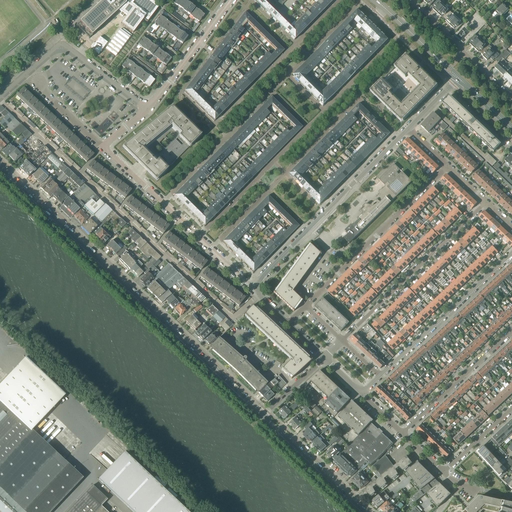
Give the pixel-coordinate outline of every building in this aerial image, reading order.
[(102,0),(76,25),(88,39),(118,11),(121,13),(120,15),(123,17),(124,15),(127,16),(121,24),(133,33),(143,20),(147,23),(159,7),(149,0),(102,0)] [(270,16),(271,16),(272,17),(273,18),(272,19),(276,22),(277,22),(279,24),(278,25),(282,28),(283,28),(284,29),(285,30),(284,31),(288,34),(289,33),(290,35),(291,36),(290,37),(294,40),(307,27),(307,28),(310,26),(309,25),(311,23),(311,24),(314,22),(313,21),(315,19),(315,20),(318,18),(317,17),(319,15),(319,16),(322,14),(321,13),(323,11),(323,12),(326,9),(325,9),(327,7),(327,8),(335,0),(254,0),(254,1),(264,11),(265,10),(267,12),(266,13),(270,16)] [(433,10),(437,14),(444,6),(437,0),(431,7),(433,9),(433,10)] [(183,11),(185,12),(191,4),(189,3),(186,1),(180,8),(181,8),(183,10),(183,11)] [(190,15),(195,8),(192,6),(191,4),(185,12),(183,14),(188,18),(190,15)] [(493,18),(495,21),(499,18),(499,19),(509,10),(505,7),(506,6),(504,4),(503,5),(503,4),(496,11),(495,12),(497,14),(493,18)] [(442,17),(444,19),(450,12),(444,6),(437,14),(441,18),(442,17)] [(192,18),(194,19),(200,11),(198,10),(195,8),(190,15),(193,17),(192,18)] [(357,9),(344,22),(349,26),(354,21),(354,20),(361,13),(357,9)] [(200,11),(194,19),(196,20),(199,22),(204,15),(201,13),(202,13),(200,11)] [(243,27),(245,25),(247,23),(252,17),(246,11),(237,22),(243,27)] [(445,21),(449,25),(457,18),(450,12),(444,19),(446,21),(445,21)] [(361,14),(361,13),(354,20),(354,21),(357,24),(364,17),(364,16),(362,13),(361,14)] [(157,25),(159,27),(165,19),(163,18),(160,16),(155,23),(158,25),(157,25)] [(247,23),(253,29),(257,24),(258,23),(255,20),(254,21),(251,18),(252,17),(247,23)] [(365,18),(364,17),(357,24),(361,27),(368,20),(366,17),(365,18)] [(457,18),(449,25),(454,30),(454,29),(457,31),(463,24),(457,18)] [(164,30),(169,23),(166,21),(167,20),(165,19),(159,27),(161,28),(164,30)] [(361,27),(366,32),(373,25),(372,24),(373,24),(370,21),(369,22),(368,20),(361,27)] [(343,23),(340,26),(348,34),(353,29),(349,26),(344,22),(345,23),(343,24),(343,23)] [(167,32),(168,34),(174,26),(172,25),(169,23),(164,30),(167,32)] [(244,29),(242,28),(237,23),(235,26),(234,25),(233,27),(232,28),(233,28),(241,34),(244,29)] [(258,34),(263,30),(264,29),(260,26),(257,24),(253,29),(258,34)] [(366,32),(371,37),(378,30),(378,29),(378,30),(376,28),(377,28),(374,25),(373,26),(373,25),(366,32)] [(173,37),(179,30),(176,28),(176,27),(174,26),(168,34),(170,35),(173,37)] [(339,27),(336,30),(344,38),(348,34),(340,26),(341,27),(339,28),(339,27)] [(229,33),(239,40),(242,36),(241,34),(233,28),(231,30),(230,29),(228,32),(229,33)] [(120,30),(106,49),(115,56),(130,37),(120,30)] [(176,39),(178,41),(183,33),(182,32),(181,32),(179,30),(173,37),(176,39)] [(264,40),(269,36),(270,35),(266,31),(265,32),(263,30),(258,34),(264,40)] [(335,32),(332,34),(340,42),(344,38),(336,30),(337,31),(335,32)] [(371,37),(374,41),(380,35),(381,34),(380,32),(381,32),(378,30),(371,37)] [(183,33),(178,41),(179,42),(180,42),(182,44),(188,37),(185,35),(185,34),(183,33)] [(226,37),(235,45),(239,40),(229,33),(228,35),(227,34),(225,37),(226,37)] [(374,41),(377,44),(378,44),(385,37),(384,36),(385,36),(382,33),(382,34),(381,34),(380,35),(374,41)] [(331,36),(328,38),(336,46),(340,42),(332,34),(333,35),(331,36)] [(470,45),(474,49),(481,41),(475,35),(468,42),(471,44),(470,45)] [(270,46),(275,41),(276,40),(272,37),(271,38),(269,36),(264,40),(270,46)] [(90,49),(98,55),(107,43),(99,37),(94,44),(93,43),(90,47),(91,48),(90,49)] [(222,42),(230,48),(232,49),(235,45),(226,37),(224,39),(223,38),(221,41),(222,42)] [(377,44),(372,49),(377,54),(389,41),(385,37),(378,44),(377,44)] [(141,47),(143,49),(149,41),(147,40),(144,38),(138,45),(139,45),(141,47)] [(327,40),(324,42),(332,50),(336,46),(328,38),(329,39),(327,41),(327,40)] [(147,52),(153,45),(150,43),(150,42),(149,41),(143,49),(144,50),(145,49),(147,52)] [(276,51),(281,46),(278,43),(277,44),(275,41),(270,46),(275,51),(276,51)] [(479,52),(481,54),(487,47),(481,41),(474,49),(478,53),(479,52)] [(218,45),(227,52),(230,48),(222,42),(221,44),(220,43),(218,45)] [(325,43),(321,47),(328,54),(332,50),(324,42),(325,43)] [(150,54),(152,55),(158,48),(156,46),(156,47),(153,45),(147,52),(148,52),(150,54)] [(215,49),(224,56),(227,52),(218,45),(218,46),(219,46),(218,48),(217,48),(215,49)] [(369,45),(365,50),(373,58),(375,55),(374,54),(375,53),(376,54),(377,54),(372,49),(369,45)] [(272,55),(276,59),(285,50),(281,46),(276,51),(275,51),(272,55)] [(321,47),(317,51),(324,58),(328,54),(321,47)] [(487,47),(481,54),(483,56),(482,57),(487,61),(494,53),(487,47)] [(156,59),(157,59),(162,52),(162,51),(162,52),(159,50),(159,49),(158,48),(152,55),(154,57),(154,56),(157,58),(156,59)] [(212,55),(220,61),(221,60),(224,56),(215,49),(214,50),(215,51),(213,54),(212,55)] [(365,50),(361,54),(369,62),(371,59),(370,58),(371,57),(372,58),(373,58),(365,50)] [(317,51),(313,55),(320,62),(324,58),(317,51)] [(159,61),(161,62),(167,55),(165,53),(165,54),(162,52),(157,59),(159,61)] [(263,57),(271,64),(276,59),(272,55),(271,56),(268,53),(263,57)] [(361,54),(357,58),(365,66),(367,63),(366,63),(367,61),(368,62),(369,62),(361,54)] [(167,55),(161,62),(163,64),(163,63),(166,65),(166,66),(171,59),(171,58),(171,59),(168,56),(169,56),(167,55)] [(208,61),(217,68),(221,62),(220,62),(220,61),(212,55),(208,61)] [(313,55),(309,59),(316,66),(320,62),(313,55)] [(406,56),(394,69),(383,80),(371,92),(382,102),(385,105),(385,106),(402,122),(411,113),(437,86),(420,70),(417,66),(406,56)] [(259,61),(266,68),(271,64),(263,57),(259,61)] [(357,58),(353,62),(361,70),(363,67),(362,67),(363,65),(364,66),(365,66),(357,58)] [(124,69),(126,70),(132,63),(130,61),(130,62),(127,60),(127,59),(122,66),(122,67),(125,69),(124,69)] [(309,59),(305,63),(312,70),(316,66),(309,59)] [(205,65),(214,72),(217,68),(208,61),(207,60),(205,63),(206,64),(205,65)] [(255,65),(263,72),(266,68),(259,61),(255,65)] [(353,62),(349,66),(357,74),(359,72),(358,71),(359,69),(360,70),(361,70),(353,62)] [(131,73),(131,74),(136,66),(133,64),(134,64),(132,63),(126,70),(128,72),(128,71),(131,73)] [(305,63),(301,67),(308,74),(312,70),(305,63)] [(497,70),(499,72),(504,67),(502,66),(502,65),(501,65),(499,63),(494,68),(495,68),(497,70)] [(201,70),(210,77),(214,72),(205,65),(204,65),(202,68),(201,70)] [(251,69),(259,76),(263,72),(255,65),(251,69)] [(134,76),(135,77),(141,70),(139,68),(139,69),(136,67),(136,66),(131,74),(131,73),(134,76)] [(349,66),(345,70),(352,77),(355,73),(356,74),(357,74),(349,66)] [(503,76),(508,71),(506,69),(507,68),(505,66),(504,67),(499,72),(501,74),(503,76)] [(301,67),(297,71),(303,77),(304,78),(308,74),(301,67)] [(198,74),(207,81),(210,77),(201,70),(200,69),(198,72),(199,73),(198,74)] [(247,73),(254,80),(259,76),(251,69),(247,73)] [(140,80),(145,74),(146,73),(145,73),(143,71),(141,70),(135,77),(137,79),(137,78),(140,80)] [(345,70),(341,74),(348,81),(352,77),(345,70)] [(295,79),(299,82),(303,77),(297,71),(293,75),(296,78),(295,79)] [(506,79),(508,81),(511,75),(511,74),(510,73),(508,71),(503,76),(504,77),(506,79)] [(244,77),(251,84),(254,80),(247,73),(244,77)] [(143,83),(144,84),(150,77),(148,75),(148,76),(145,74),(140,80),(140,81),(140,80),(143,82),(143,83)] [(195,78),(204,85),(207,81),(198,74),(197,74),(195,77),(195,78)] [(341,74),(337,78),(344,85),(348,81),(341,74)] [(150,77),(144,84),(146,86),(146,85),(149,87),(149,88),(155,80),(154,80),(152,78),(150,77)] [(240,80),(247,88),(247,87),(248,88),(250,85),(251,84),(244,77),(240,80)] [(301,85),(305,88),(309,83),(304,78),(303,77),(299,82),(299,83),(300,82),(302,84),(301,85)] [(192,82),(201,89),(204,85),(195,78),(192,82)] [(337,78),(333,82),(340,89),(344,85),(337,78)] [(237,84),(244,91),(247,89),(246,88),(247,88),(240,80),(237,84)] [(191,91),(195,94),(199,89),(200,89),(201,89),(192,82),(188,87),(191,91)] [(333,82),(329,86),(336,93),(340,89),(333,82)] [(307,91),(311,94),(315,89),(309,83),(305,88),(305,89),(306,88),(308,90),(307,91)] [(232,87),(240,95),(241,95),(243,93),(243,92),(244,91),(237,84),(236,85),(235,84),(232,87)] [(329,86),(325,90),(332,97),(336,93),(329,86)] [(229,90),(237,98),(237,99),(240,96),(239,96),(240,95),(232,87),(229,90)] [(25,105),(40,118),(86,162),(94,154),(89,149),(86,153),(84,151),(87,148),(77,138),(74,142),(72,140),(76,137),(65,127),(62,131),(61,129),(64,126),(54,116),(51,120),(49,118),(52,115),(42,105),(39,109),(38,107),(41,104),(30,94),(27,98),(26,96),(29,93),(24,88),(16,96),(24,104),(25,105)] [(313,97),(317,100),(321,95),(321,94),(315,89),(311,94),(312,94),(314,96),(313,97)] [(226,95),(233,102),(237,98),(229,90),(228,91),(229,92),(226,95)] [(321,94),(321,95),(328,101),(332,97),(325,90),(321,94)] [(187,95),(190,99),(195,94),(191,91),(187,95)] [(190,99),(194,102),(199,97),(195,94),(190,99)] [(222,97),(230,105),(233,102),(226,95),(225,95),(224,94),(222,97)] [(321,95),(317,100),(318,100),(320,102),(319,103),(323,106),(328,101),(321,95)] [(272,96),(262,106),(266,110),(267,109),(270,111),(271,110),(269,108),(271,106),(271,105),(276,100),(272,96)] [(476,122),(474,120),(473,119),(468,115),(468,114),(467,114),(467,113),(467,114),(463,109),(461,108),(457,104),(457,103),(457,104),(454,101),(450,97),(449,96),(443,103),(448,109),(449,111),(450,110),(455,115),(454,116),(455,117),(456,116),(467,126),(466,127),(467,128),(469,129),(469,128),(481,139),(480,140),(481,141),(481,140),(487,145),(486,146),(487,147),(488,146),(494,152),(500,145),(500,144),(499,144),(495,140),(493,138),(488,134),(488,133),(487,132),(486,132),(482,128),(481,127),(477,123),(477,122),(476,122)] [(194,102),(197,106),(202,101),(199,97),(194,102)] [(218,101),(226,109),(230,105),(222,97),(218,101)] [(276,100),(271,105),(271,106),(277,111),(282,106),(279,102),(278,103),(276,101),(276,100)] [(197,106),(201,109),(205,104),(202,101),(197,106)] [(216,105),(223,112),(226,109),(218,101),(219,102),(216,105)] [(355,116),(357,114),(359,112),(358,112),(364,106),(360,103),(350,113),(354,117),(355,116)] [(211,110),(215,114),(218,117),(223,112),(216,105),(211,110)] [(262,106),(258,111),(265,118),(270,113),(266,110),(262,106)] [(277,111),(282,117),(288,111),(285,108),(284,109),(281,107),(282,106),(277,111)] [(364,118),(370,112),(366,109),(366,110),(363,107),(364,107),(364,106),(358,112),(359,112),(364,118)] [(147,171),(148,172),(156,180),(169,168),(157,156),(154,159),(150,155),(144,150),(173,127),(181,134),(177,138),(188,148),(200,135),(192,126),(191,127),(191,126),(190,125),(187,122),(172,107),(123,148),(138,162),(140,164),(143,167),(144,168),(144,167),(147,171)] [(207,115),(210,118),(215,114),(211,110),(207,115)] [(258,111),(254,115),(261,122),(265,118),(258,111)] [(282,117),(288,123),(294,117),(290,114),(290,115),(287,112),(288,112),(288,111),(282,117)] [(370,123),(376,118),(372,115),(371,116),(369,113),(370,112),(364,118),(370,123)] [(443,112),(441,114),(439,116),(460,136),(462,133),(443,115),(445,114),(443,112)] [(4,128),(6,126),(10,123),(14,119),(9,113),(4,117),(5,118),(0,122),(0,125),(1,124),(4,128)] [(346,117),(353,124),(357,120),(354,117),(350,113),(346,117)] [(433,113),(429,117),(439,127),(443,122),(441,120),(433,113)] [(215,114),(210,118),(214,122),(218,117),(215,114)] [(254,115),(250,119),(257,126),(261,122),(254,115)] [(288,123),(294,128),(299,123),(296,120),(295,121),(293,118),(294,117),(288,123)] [(342,121),(349,128),(353,124),(346,117),(342,121)] [(429,117),(425,122),(435,131),(439,127),(429,117)] [(376,129),(381,124),(378,120),(377,121),(375,119),(376,118),(370,123),(376,129)] [(10,123),(6,126),(12,132),(16,128),(20,124),(14,119),(10,123)] [(250,119),(246,123),(253,130),(257,126),(250,119)] [(338,125),(345,132),(349,128),(342,121),(338,125)] [(435,131),(425,122),(421,126),(431,136),(435,131)] [(246,123),(242,127),(249,134),(253,130),(246,123)] [(294,128),(289,133),(293,137),(303,126),(299,123),(294,128)] [(16,128),(12,132),(17,137),(21,134),(26,130),(20,124),(16,128)] [(381,134),(387,129),(384,126),(383,127),(381,125),(382,124),(381,124),(376,129),(381,134)] [(334,129),(341,136),(345,132),(338,125),(334,129)] [(242,127),(238,131),(245,138),(249,134),(242,127)] [(286,129),(282,134),(289,141),(293,137),(289,133),(286,129)] [(330,133),(338,140),(341,136),(334,129),(330,133)] [(377,139),(381,143),(391,133),(387,129),(381,134),(377,139)] [(18,144),(20,146),(21,145),(32,135),(26,130),(21,134),(25,138),(18,144)] [(238,131),(234,135),(241,142),(245,138),(238,131)] [(327,137),(334,144),(338,140),(330,133),(329,134),(326,136),(327,137)] [(436,141),(440,145),(447,138),(443,133),(437,139),(437,140),(436,141)] [(282,134),(278,138),(285,145),(289,141),(282,134)] [(461,137),(483,157),(485,155),(463,134),(461,137)] [(234,135),(230,139),(237,146),(241,142),(234,135)] [(370,140),(377,147),(381,143),(377,139),(374,136),(370,140)] [(322,140),(323,141),(330,148),(334,144),(327,137),(325,138),(322,140)] [(278,138),(274,142),(281,149),(285,145),(278,138)] [(440,145),(445,149),(452,142),(447,138),(440,145)] [(4,139),(0,142),(0,147),(1,147),(2,149),(9,143),(4,139)] [(226,143),(233,150),(237,146),(230,139),(226,143)] [(402,144),(407,149),(412,143),(409,140),(408,139),(402,144)] [(365,144),(373,151),(377,147),(370,140),(365,144)] [(25,153),(30,158),(44,146),(38,141),(26,152),(25,153)] [(319,145),(326,152),(330,148),(323,141),(321,142),(318,144),(319,145)] [(274,142),(270,146),(277,153),(281,149),(274,142)] [(445,149),(449,153),(456,146),(452,142),(445,149)] [(2,152),(6,156),(16,147),(12,143),(2,152)] [(226,143),(222,147),(229,154),(233,150),(226,143)] [(407,149),(411,153),(417,147),(415,146),(412,143),(407,149)] [(361,148),(369,155),(373,151),(365,144),(361,148)] [(20,157),(25,153),(26,152),(22,148),(22,147),(22,146),(21,145),(20,146),(9,156),(15,162),(17,160),(20,157)] [(314,148),(315,149),(323,157),(326,154),(325,153),(326,152),(319,145),(317,146),(314,148)] [(37,180),(44,174),(41,171),(42,170),(41,169),(40,169),(39,169),(37,168),(51,154),(44,146),(30,158),(25,162),(19,169),(28,177),(31,174),(35,178),(34,179),(36,180),(37,180)] [(270,146),(266,150),(273,157),(277,153),(270,146)] [(449,153),(454,157),(460,150),(456,146),(449,153)] [(219,151),(218,151),(225,158),(229,154),(222,147),(221,148),(221,147),(218,150),(219,151)] [(411,153),(416,157),(421,151),(418,148),(417,147),(411,153)] [(357,152),(365,159),(369,155),(361,148),(357,152)] [(311,153),(319,161),(323,157),(315,149),(313,150),(310,152),(311,153)] [(266,150),(262,154),(269,161),(273,157),(266,150)] [(454,157),(458,161),(465,154),(460,150),(454,157)] [(215,155),(214,155),(221,162),(225,158),(218,151),(217,152),(217,151),(214,154),(215,155)] [(420,161),(425,155),(424,154),(421,151),(416,157),(420,161)] [(353,156),(361,164),(365,159),(357,152),(353,156)] [(307,157),(314,164),(317,161),(318,162),(319,161),(311,153),(309,154),(306,156),(307,157)] [(50,160),(51,161),(53,164),(58,168),(61,165),(51,154),(37,168),(39,169),(40,169),(41,169),(50,160)] [(262,154),(258,158),(265,165),(269,161),(262,154)] [(458,161),(462,166),(469,158),(465,154),(458,161)] [(211,159),(210,159),(217,166),(221,162),(214,155),(213,156),(213,155),(210,158),(211,159)] [(420,161),(424,165),(430,159),(428,158),(425,155),(420,161)] [(352,158),(359,165),(361,164),(353,156),(352,158)] [(303,161),(311,169),(314,166),(313,165),(314,164),(307,157),(305,158),(302,161),(303,161)] [(258,158),(254,162),(261,169),(265,165),(258,158)] [(346,164),(353,171),(358,166),(359,165),(352,158),(351,159),(346,164)] [(462,166),(467,170),(474,162),(469,158),(462,166)] [(207,163),(206,163),(213,170),(217,166),(210,159),(209,160),(209,159),(206,162),(207,163)] [(426,169),(427,170),(434,163),(431,161),(431,160),(430,159),(424,165),(427,168),(426,169)] [(86,169),(99,179),(125,199),(131,190),(126,185),(123,189),(122,188),(121,188),(124,184),(113,176),(110,179),(109,178),(111,175),(100,166),(98,170),(96,168),(99,165),(93,161),(86,169)] [(298,165),(305,172),(309,169),(310,170),(311,169),(303,161),(298,165)] [(254,162),(250,166),(257,173),(261,169),(254,162)] [(474,162),(467,170),(471,174),(472,173),(473,173),(473,172),(478,167),(474,162)] [(203,167),(202,167),(210,175),(214,171),(213,170),(206,163),(205,164),(202,166),(203,167)] [(434,163),(427,170),(428,171),(429,169),(433,173),(438,168),(438,167),(437,166),(434,163)] [(511,181),(507,177),(504,174),(498,169),(501,166),(500,166),(497,163),(493,167),(511,185),(511,181)] [(58,168),(63,173),(67,168),(62,164),(58,168)] [(342,168),(349,175),(350,174),(351,175),(353,172),(352,172),(353,171),(346,164),(342,168)] [(385,173),(378,179),(385,186),(381,190),(380,190),(378,192),(379,194),(376,197),(377,200),(372,204),(370,203),(368,205),(365,204),(363,206),(364,208),(362,210),(363,213),(357,219),(358,220),(359,220),(361,222),(357,226),(362,231),(387,206),(396,197),(397,196),(396,196),(410,182),(411,183),(412,182),(402,172),(401,173),(399,176),(397,173),(400,170),(394,164),(387,170),(388,171),(385,174),(385,173)] [(294,170),(297,174),(301,177),(305,172),(298,165),(294,170)] [(250,166),(246,170),(253,177),(257,173),(250,166)] [(199,171),(198,172),(205,178),(206,179),(210,175),(202,167),(201,168),(198,170),(199,171)] [(59,181),(63,185),(67,180),(73,174),(67,168),(63,173),(57,179),(59,182),(59,181)] [(339,171),(346,178),(347,178),(349,176),(349,175),(342,168),(339,171)] [(246,170),(242,174),(249,181),(250,181),(253,179),(252,178),(253,177),(246,170)] [(289,175),(293,178),(297,174),(294,170),(289,175)] [(472,178),(476,182),(483,174),(479,170),(472,178)] [(44,174),(37,180),(37,181),(38,183),(39,182),(41,184),(48,177),(47,177),(49,175),(46,171),(44,174)] [(335,175),(342,182),(343,181),(343,182),(346,180),(345,179),(346,178),(339,171),(335,175)] [(195,175),(194,176),(201,183),(205,178),(198,172),(197,172),(194,174),(195,175)] [(72,185),(74,183),(78,178),(73,174),(67,180),(72,185)] [(242,174),(238,178),(245,185),(246,185),(249,183),(248,182),(249,181),(242,174)] [(293,178),(296,182),(301,177),(297,174),(293,178)] [(331,177),(332,178),(339,186),(339,185),(340,186),(342,183),(342,182),(335,175),(334,174),(331,177)] [(476,182),(480,186),(487,179),(483,174),(476,182)] [(441,180),(445,185),(450,179),(448,176),(447,175),(446,175),(441,180)] [(44,192),(53,183),(54,181),(54,180),(50,176),(44,182),(45,183),(40,188),(44,192)] [(191,179),(190,180),(197,187),(198,188),(202,184),(201,183),(194,176),(193,176),(190,178),(191,179)] [(296,182),(300,185),(304,180),(301,177),(296,182)] [(78,178),(74,183),(79,188),(83,183),(78,178)] [(238,178),(234,182),(241,189),(242,189),(245,187),(244,186),(245,185),(238,178)] [(328,182),(335,189),(336,189),(339,187),(338,186),(339,186),(332,178),(328,182)] [(445,185),(450,189),(455,183),(450,179),(445,185)] [(480,186),(485,190),(492,183),(487,179),(480,186)] [(188,180),(185,183),(193,191),(197,187),(190,180),(188,181),(188,180)] [(300,185),(303,188),(308,183),(304,180),(300,185)] [(53,195),(59,189),(63,185),(59,181),(59,182),(56,185),(53,183),(44,192),(50,198),(53,195)] [(324,185),(325,186),(332,193),(332,192),(333,193),(335,190),(335,189),(328,182),(327,181),(324,185)] [(234,182),(230,187),(237,194),(237,193),(238,193),(241,191),(240,190),(241,189),(234,182)] [(83,183),(79,188),(92,199),(93,198),(96,196),(92,191),(91,191),(89,188),(88,188),(83,183)] [(184,185),(181,187),(189,195),(193,191),(185,183),(186,184),(184,185)] [(303,188),(306,192),(311,187),(308,183),(303,188)] [(450,189),(454,193),(459,187),(456,185),(455,183),(450,189)] [(485,190),(489,194),(496,187),(492,183),(485,190)] [(321,189),(328,196),(332,193),(325,186),(321,189)] [(177,191),(178,192),(184,198),(185,199),(189,195),(181,187),(182,188),(180,189),(177,191)] [(230,187),(226,191),(233,198),(233,197),(234,197),(237,195),(236,194),(237,194),(230,187)] [(306,192),(309,195),(314,190),(311,187),(306,192)] [(433,187),(430,191),(435,197),(439,193),(433,187)] [(454,193),(458,197),(463,191),(459,187),(454,193)] [(489,194),(494,198),(501,191),(496,187),(489,194)] [(68,198),(64,202),(64,203),(63,205),(61,207),(69,216),(71,214),(73,216),(80,209),(82,208),(82,207),(84,205),(84,206),(92,200),(92,199),(79,188),(68,198)] [(57,199),(63,193),(59,189),(53,195),(54,197),(54,198),(56,200),(57,199)] [(317,193),(321,197),(324,200),(328,196),(321,189),(317,193)] [(309,195),(313,198),(317,193),(314,190),(309,195)] [(226,191),(222,195),(229,202),(229,201),(230,202),(233,199),(232,198),(233,198),(226,191)] [(426,195),(431,200),(435,197),(430,191),(426,195)] [(458,197),(463,201),(468,195),(463,191),(458,197)] [(494,198),(498,203),(505,195),(501,191),(494,198)] [(179,203),(180,203),(184,198),(178,192),(173,197),(177,200),(178,199),(179,200),(180,202),(179,203)] [(63,193),(57,199),(57,200),(57,201),(58,202),(59,202),(61,204),(69,196),(67,194),(65,196),(63,193)] [(313,198),(316,202),(321,197),(317,193),(313,198)] [(222,195),(218,199),(225,206),(225,205),(226,206),(229,203),(228,202),(229,202),(222,195)] [(269,195),(260,204),(264,208),(266,210),(268,209),(265,207),(268,204),(267,204),(273,199),(269,195)] [(426,195),(422,198),(428,204),(431,200),(426,195)] [(463,201),(466,205),(472,199),(469,197),(468,195),(463,201)] [(498,203),(502,207),(509,200),(505,195),(498,203)] [(147,214),(147,213),(149,210),(138,202),(136,205),(134,204),(137,201),(131,196),(124,205),(163,234),(164,232),(169,226),(164,221),(161,225),(159,224),(162,220),(151,212),(148,215),(147,214)] [(321,197),(316,202),(320,205),(324,200),(321,197)] [(186,207),(187,208),(191,204),(190,203),(185,199),(184,198),(180,203),(183,206),(184,205),(186,207)] [(422,198),(418,202),(425,209),(426,209),(427,207),(426,206),(428,204),(422,198)] [(100,199),(96,204),(101,208),(105,204),(100,199)] [(218,199),(214,203),(221,210),(221,209),(222,210),(225,207),(224,206),(225,206),(218,199)] [(273,199),(267,204),(268,204),(273,210),(279,204),(275,201),(274,202),(272,200),(273,199)] [(472,199),(466,205),(471,209),(477,204),(476,203),(475,202),(472,199)] [(84,206),(89,210),(95,204),(96,204),(92,200),(84,206)] [(502,207),(507,211),(511,205),(511,201),(509,200),(502,207)] [(418,202),(415,206),(420,211),(422,209),(424,210),(425,209),(418,202)] [(214,203),(210,207),(218,215),(220,212),(219,212),(221,210),(214,203)] [(95,204),(89,210),(93,215),(100,209),(101,208),(96,204),(95,204)] [(93,223),(97,227),(104,219),(112,211),(105,204),(101,208),(100,209),(93,215),(89,219),(93,223)] [(188,212),(192,215),(197,210),(191,204),(187,208),(189,211),(188,212)] [(260,204),(255,209),(262,216),(266,212),(263,209),(264,208),(260,204)] [(273,210),(279,216),(284,210),(281,207),(280,208),(278,206),(279,205),(279,204),(273,210)] [(420,211),(415,206),(411,209),(416,215),(420,211)] [(210,207),(206,211),(214,219),(216,216),(215,216),(216,214),(217,215),(218,215),(210,207)] [(456,208),(453,212),(458,218),(462,214),(456,208)] [(77,220),(78,220),(84,214),(84,213),(84,212),(82,210),(82,211),(80,209),(73,216),(76,218),(75,219),(76,220),(77,220)] [(255,209),(251,213),(258,220),(262,216),(255,209)] [(194,217),(198,221),(202,216),(201,215),(202,215),(197,210),(192,215),(193,214),(195,217),(194,217)] [(279,216),(285,221),(290,216),(287,213),(286,214),(284,211),(285,210),(284,210),(279,216)] [(104,219),(106,222),(107,222),(115,214),(112,211),(104,219)] [(201,215),(202,216),(208,222),(209,223),(212,220),(211,220),(212,218),(213,219),(214,219),(206,211),(202,215),(201,215)] [(411,211),(407,215),(412,220),(416,216),(411,211)] [(478,217),(483,221),(489,215),(484,211),(478,217)] [(453,212),(449,216),(454,221),(458,218),(453,212)] [(251,213),(247,218),(254,225),(254,224),(255,225),(259,222),(258,221),(258,220),(251,213)] [(84,214),(78,220),(78,221),(78,222),(79,223),(80,223),(82,225),(89,218),(88,217),(89,217),(86,215),(84,214)] [(112,219),(116,223),(120,219),(116,214),(112,219)] [(412,220),(407,215),(403,218),(409,224),(412,220)] [(483,221),(487,225),(493,219),(489,215),(483,221)] [(202,216),(198,221),(199,220),(201,223),(200,223),(204,227),(208,222),(202,216)] [(285,221),(290,227),(291,227),(296,222),(293,219),(292,219),(290,217),(290,216),(285,221)] [(449,216),(445,219),(450,225),(454,221),(449,216)] [(244,219),(242,221),(250,229),(254,225),(247,218),(245,219),(244,219)] [(400,222),(405,227),(409,224),(403,218),(400,222)] [(81,227),(86,231),(93,223),(89,219),(81,227)] [(99,239),(100,239),(106,233),(105,232),(100,228),(106,222),(104,219),(97,227),(93,232),(95,234),(95,235),(97,237),(98,239),(99,239)] [(120,219),(116,223),(121,228),(126,224),(120,219)] [(445,219),(441,223),(447,228),(450,225),(445,219)] [(487,225),(491,229),(497,223),(493,219),(487,225)] [(240,223),(238,225),(246,233),(250,229),(242,221),(242,222),(241,223),(240,223)] [(290,227),(287,231),(291,234),(300,225),(296,222),(291,227),(290,227)] [(400,222),(396,226),(401,231),(405,227),(400,222)] [(440,224),(438,226),(443,232),(447,228),(441,223),(440,222),(439,223),(440,224)] [(90,235),(93,232),(97,227),(93,223),(86,231),(87,232),(90,235)] [(491,229),(495,233),(501,227),(497,223),(491,229)] [(236,227),(234,229),(242,237),(243,238),(247,234),(246,233),(238,225),(238,226),(237,227),(236,227)] [(396,226),(392,229),(395,232),(397,235),(400,232),(401,231),(396,226)] [(443,232),(438,226),(434,230),(439,236),(443,232)] [(495,233),(499,236),(505,230),(501,227),(495,233)] [(283,228),(278,233),(285,240),(291,234),(287,231),(286,231),(283,228)] [(474,228),(470,231),(476,237),(480,234),(474,228)] [(132,229),(129,232),(126,235),(134,243),(140,237),(135,232),(132,229)] [(232,231),(230,233),(238,241),(242,237),(234,229),(234,230),(233,231),(232,231)] [(392,229),(389,233),(395,239),(399,236),(397,235),(395,232),(392,229)] [(432,230),(428,234),(434,240),(437,236),(432,230)] [(499,236),(503,240),(509,234),(505,230),(499,236)] [(106,233),(100,239),(100,240),(101,242),(102,241),(104,244),(110,238),(112,236),(107,231),(106,233)] [(470,231),(466,235),(472,241),(476,237),(470,231)] [(155,244),(157,242),(154,239),(155,237),(153,235),(153,234),(151,232),(150,234),(150,235),(148,237),(155,244)] [(197,260),(198,259),(200,256),(189,247),(186,251),(185,250),(187,246),(176,238),(174,241),(172,240),(175,237),(169,232),(162,241),(201,270),(207,262),(202,257),(199,261),(197,260)] [(226,237),(226,238),(233,244),(234,245),(238,241),(230,233),(230,234),(229,236),(228,235),(226,237)] [(278,233),(274,237),(281,244),(285,240),(278,233)] [(389,233),(385,236),(391,243),(395,239),(389,233)] [(427,233),(423,236),(430,243),(434,240),(428,234),(427,233)] [(503,240),(507,244),(511,238),(511,237),(509,234),(503,240)] [(466,235),(462,239),(468,245),(472,241),(466,235)] [(385,236),(381,240),(386,245),(388,247),(391,243),(385,236)] [(419,240),(421,241),(426,247),(430,243),(423,236),(419,240)] [(139,249),(146,243),(145,242),(145,241),(144,240),(143,241),(143,240),(143,241),(141,239),(141,238),(140,237),(134,243),(135,242),(138,245),(136,247),(139,249)] [(274,237),(270,241),(277,248),(281,244),(274,237)] [(228,249),(233,244),(226,238),(222,243),(225,246),(226,245),(229,248),(228,249)] [(111,250),(117,244),(118,243),(116,242),(115,243),(111,239),(105,244),(107,246),(106,246),(107,246),(106,247),(108,249),(109,248),(110,249),(111,250)] [(349,243),(344,239),(340,243),(344,248),(349,243)] [(462,239),(458,243),(464,249),(468,245),(462,239)] [(381,240),(378,244),(383,249),(386,245),(381,240)] [(270,241),(266,245),(274,253),(277,250),(276,250),(277,248),(270,241)] [(417,241),(415,243),(422,250),(426,247),(421,241),(419,243),(417,241)] [(154,258),(157,261),(161,257),(155,252),(146,243),(139,249),(149,259),(151,256),(154,258)] [(414,248),(413,248),(419,254),(422,250),(415,243),(412,246),(414,248)] [(458,243),(454,247),(460,253),(464,249),(458,243)] [(117,244),(111,250),(112,251),(112,252),(113,252),(112,253),(114,255),(115,254),(115,255),(117,253),(119,255),(126,248),(124,246),(121,249),(117,246),(118,245),(117,244)] [(167,251),(160,244),(158,246),(165,253),(167,251)] [(234,253),(235,254),(239,250),(238,249),(234,245),(233,244),(228,249),(231,252),(232,251),(234,253)] [(273,293),(286,304),(293,312),(294,311),(293,310),(300,300),(301,301),(301,300),(291,290),(318,253),(319,253),(309,244),(310,245),(274,293),(274,292),(273,293)] [(378,244),(374,247),(379,253),(380,254),(384,251),(382,249),(383,249),(378,244)] [(266,245),(262,249),(270,257),(273,254),(272,254),(273,252),(274,253),(266,245)] [(374,247),(370,251),(375,256),(379,253),(374,247)] [(454,247),(450,251),(456,257),(460,253),(454,247)] [(492,247),(488,251),(494,257),(498,253),(492,247)] [(258,253),(266,261),(269,258),(268,258),(269,256),(270,257),(262,249),(261,248),(257,252),(258,253)] [(408,250),(409,252),(415,258),(419,254),(413,248),(412,249),(411,248),(408,250)] [(237,258),(240,261),(245,256),(239,250),(235,254),(238,257),(237,258)] [(124,263),(124,264),(130,258),(132,257),(132,256),(133,255),(130,253),(129,254),(126,251),(123,255),(124,256),(123,257),(122,257),(121,258),(119,260),(123,264),(124,263)] [(370,251),(366,255),(371,260),(375,256),(370,251)] [(450,251),(446,255),(452,260),(456,257),(450,251)] [(488,251),(484,254),(490,260),(494,257),(488,251)] [(409,252),(406,256),(411,261),(415,258),(409,252)] [(478,260),(476,262),(482,268),(486,264),(480,258),(476,254),(474,252),(472,254),(478,260)] [(258,253),(254,257),(262,265),(265,263),(264,262),(265,260),(266,261),(258,253)] [(404,254),(401,257),(408,265),(411,261),(406,256),(404,254)] [(484,254),(480,258),(486,264),(490,260),(484,254)] [(366,255),(363,258),(368,264),(371,260),(366,255)] [(446,255),(442,258),(448,264),(452,260),(446,255)] [(243,264),(246,267),(251,262),(250,261),(245,256),(240,261),(241,261),(241,260),(244,263),(243,264)] [(127,266),(130,270),(136,264),(135,263),(136,261),(132,257),(130,258),(124,264),(123,265),(126,267),(127,266)] [(251,262),(257,268),(258,269),(261,267),(260,266),(261,264),(262,265),(254,257),(250,261),(251,262)] [(401,257),(397,261),(404,268),(408,265),(401,257)] [(144,272),(145,273),(157,261),(154,258),(149,263),(150,263),(142,271),(140,268),(133,274),(136,276),(138,278),(144,272)] [(363,258),(359,262),(364,267),(368,264),(363,258)] [(442,258),(438,262),(444,268),(448,264),(442,258)] [(131,272),(133,274),(140,268),(141,266),(136,261),(135,263),(136,264),(130,270),(132,271),(131,272)] [(146,286),(150,282),(160,273),(155,268),(159,263),(157,261),(145,273),(144,274),(145,275),(140,281),(143,283),(142,284),(145,287),(145,286),(146,286)] [(393,265),(400,272),(404,268),(397,261),(393,265)] [(251,262),(246,267),(247,267),(247,266),(250,269),(249,270),(253,273),(257,268),(251,262)] [(359,262),(355,265),(361,271),(364,267),(359,262)] [(438,262),(434,266),(440,272),(444,268),(438,262)] [(476,262),(472,265),(478,272),(482,268),(476,262)] [(147,289),(152,294),(173,277),(178,282),(183,278),(181,276),(170,265),(168,264),(160,273),(150,282),(152,284),(147,289)] [(470,267),(468,269),(474,275),(478,272),(472,265),(470,264),(469,266),(470,267)] [(361,271),(355,265),(352,269),(357,274),(361,271)] [(393,268),(391,270),(396,275),(400,272),(393,265),(392,266),(393,268)] [(434,266),(430,270),(436,276),(440,272),(434,266)] [(200,277),(213,287),(239,306),(245,297),(240,293),(237,297),(235,295),(238,292),(227,283),(224,287),(223,286),(225,282),(214,274),(212,277),(210,276),(213,272),(207,268),(200,277)] [(186,273),(193,280),(195,277),(191,273),(193,271),(191,269),(189,272),(188,271),(186,273)] [(350,269),(346,273),(351,279),(352,278),(353,280),(355,278),(355,277),(356,276),(355,275),(350,269)] [(468,269),(464,273),(470,279),(474,275),(468,269)] [(505,269),(502,272),(511,282),(511,281),(511,280),(510,278),(511,278),(509,276),(510,274),(505,269)] [(391,270),(387,273),(393,279),(396,275),(391,270)] [(430,270),(426,273),(432,279),(436,276),(430,270)] [(502,272),(499,275),(504,281),(506,279),(507,281),(508,280),(511,283),(511,282),(502,272)] [(346,273),(343,277),(348,282),(351,279),(346,273)] [(387,273),(384,277),(389,283),(393,279),(387,273)] [(426,273),(422,277),(430,285),(432,287),(433,289),(435,287),(430,282),(432,279),(426,273)] [(464,273),(460,277),(465,283),(470,279),(464,273)] [(499,275),(495,278),(505,289),(506,288),(503,285),(504,284),(502,282),(504,281),(499,275)] [(152,294),(157,299),(169,289),(177,283),(178,282),(173,277),(152,294)] [(343,277),(339,280),(344,286),(346,288),(347,287),(345,285),(348,282),(343,277)] [(384,277),(380,281),(385,286),(389,283),(384,277)] [(422,277),(418,281),(424,287),(427,285),(428,286),(430,285),(422,277)] [(460,277),(456,280),(461,287),(465,283),(460,277)] [(183,278),(178,282),(177,283),(180,286),(186,281),(183,278)] [(495,278),(492,282),(497,287),(499,285),(502,289),(502,288),(508,294),(509,293),(506,290),(505,289),(495,278)] [(205,287),(198,280),(196,282),(203,289),(205,287)] [(339,280),(335,284),(340,290),(344,286),(339,280)] [(456,280),(452,284),(458,290),(461,287),(456,280)] [(380,281),(376,284),(381,290),(385,286),(380,281)] [(418,281),(414,285),(420,291),(421,292),(423,291),(422,289),(424,287),(418,281)] [(191,294),(192,294),(196,290),(187,282),(183,286),(187,289),(191,294)] [(492,282),(489,285),(498,295),(499,294),(496,291),(497,290),(495,289),(497,287),(492,282)] [(335,284),(332,287),(337,293),(340,290),(335,284)] [(381,290),(376,284),(372,288),(377,293),(381,290)] [(452,284),(448,288),(453,294),(458,290),(452,284)] [(420,291),(414,285),(410,289),(416,295),(420,291)] [(485,288),(490,293),(492,292),(494,293),(495,293),(497,296),(498,295),(489,285),(485,288)] [(337,293),(332,287),(328,292),(333,297),(337,293)] [(448,288),(444,292),(449,298),(453,294),(448,288)] [(485,288),(482,291),(491,301),(492,300),(490,297),(489,295),(490,293),(485,288)] [(169,289),(157,299),(162,303),(165,301),(165,299),(171,295),(173,293),(169,289)] [(372,289),(368,293),(373,299),(377,295),(372,289)] [(194,296),(196,298),(201,302),(201,303),(205,299),(196,290),(192,294),(194,296)] [(409,290),(405,293),(411,299),(413,297),(414,298),(415,296),(414,295),(415,295),(409,290)] [(367,291),(363,295),(370,302),(373,299),(368,293),(367,291)] [(478,294),(479,295),(484,300),(484,299),(485,298),(487,300),(488,299),(490,302),(491,301),(482,291),(478,294)] [(444,292),(440,295),(445,301),(449,298),(444,292)] [(326,295),(332,302),(334,300),(328,293),(326,295)] [(405,293),(402,297),(407,302),(409,304),(412,301),(410,300),(411,299),(405,293)] [(166,300),(169,304),(175,299),(177,297),(174,294),(166,300)] [(438,297),(436,299),(441,305),(445,301),(440,295),(438,294),(436,295),(438,297)] [(363,295),(359,299),(366,306),(370,302),(363,295)] [(479,295),(476,298),(485,308),(486,307),(484,305),(484,304),(482,302),(484,300),(479,295)] [(176,312),(177,313),(189,302),(190,303),(196,298),(194,296),(190,300),(188,299),(185,302),(183,300),(180,303),(180,304),(174,310),(175,311),(176,312)] [(175,299),(169,304),(173,309),(181,302),(183,300),(178,297),(175,300),(175,299)] [(402,297),(398,301),(403,306),(404,307),(408,303),(407,302),(402,297)] [(189,302),(177,313),(178,314),(179,315),(180,316),(186,310),(185,309),(188,306),(189,306),(191,304),(192,306),(194,304),(196,306),(201,302),(196,298),(190,303),(189,302)] [(314,307),(333,325),(341,332),(349,323),(344,318),(344,317),(342,315),(341,316),(331,306),(331,305),(329,303),(328,304),(323,298),(314,307)] [(476,298),(472,301),(477,307),(479,305),(481,307),(482,306),(484,309),(485,308),(476,298)] [(355,302),(357,304),(362,309),(366,306),(359,299),(355,302)] [(436,299),(432,303),(437,309),(441,305),(436,299)] [(335,301),(334,302),(344,313),(346,311),(335,301)] [(398,301),(394,304),(400,310),(403,306),(398,301)] [(472,301),(469,304),(478,315),(479,314),(477,311),(477,310),(476,308),(477,307),(472,301)] [(432,303),(427,307),(433,313),(437,309),(432,303)] [(357,304),(353,307),(358,313),(362,309),(357,304)] [(394,304),(391,308),(396,313),(400,310),(394,304)] [(469,304),(465,308),(470,313),(472,311),(474,313),(475,313),(477,315),(478,315),(469,304)] [(192,312),(194,314),(202,307),(200,305),(192,312)] [(218,311),(212,305),(208,309),(214,314),(218,311)] [(234,312),(226,306),(224,308),(232,315),(234,312)] [(244,314),(249,319),(257,311),(253,307),(252,306),(244,314)] [(358,313),(353,307),(349,311),(355,317),(358,313)] [(427,307),(424,310),(429,317),(433,313),(427,307)] [(391,308),(387,311),(392,317),(396,313),(391,308)] [(422,312),(420,314),(425,320),(429,317),(424,310),(421,308),(419,309),(422,312)] [(465,308),(462,311),(471,321),(473,320),(470,317),(471,317),(469,315),(470,313),(465,308)] [(218,311),(214,314),(211,317),(212,317),(210,319),(212,321),(214,318),(219,323),(225,317),(218,311)] [(249,319),(254,323),(262,315),(257,311),(249,319)] [(387,311),(383,315),(388,320),(392,317),(387,311)] [(462,311),(458,314),(464,319),(466,318),(467,320),(468,319),(471,322),(471,321),(462,311)] [(504,313),(501,317),(506,322),(510,319),(504,313)] [(420,314),(416,318),(421,324),(425,320),(420,314)] [(458,314),(455,317),(465,327),(466,326),(463,324),(464,323),(462,321),(464,319),(458,314)] [(254,323),(259,328),(267,320),(262,315),(254,323)] [(383,315),(379,318),(385,324),(387,321),(388,322),(389,321),(388,320),(383,315)] [(189,326),(190,326),(196,320),(192,316),(186,321),(187,323),(187,324),(187,325),(188,326),(189,326)] [(455,317),(447,324),(457,335),(458,334),(455,331),(456,330),(454,328),(457,326),(459,328),(461,325),(464,328),(465,327),(455,317)] [(501,317),(497,320),(502,326),(506,322),(501,317)] [(379,318),(376,322),(380,326),(381,328),(385,324),(379,318)] [(416,318),(411,321),(417,328),(421,324),(416,318)] [(221,326),(225,330),(226,330),(227,331),(233,325),(227,319),(221,326)] [(196,320),(190,326),(190,328),(191,329),(192,329),(193,329),(195,330),(201,324),(202,323),(200,321),(199,323),(196,320)] [(259,328),(264,333),(272,324),(267,320),(259,328)] [(497,320),(493,324),(498,329),(502,326),(497,320)] [(411,321),(407,325),(413,331),(417,328),(411,321)] [(380,326),(376,322),(372,326),(377,331),(381,328),(380,326)] [(264,333),(269,337),(277,329),(272,324),(264,333)] [(353,344),(355,345),(361,339),(371,329),(367,324),(359,331),(350,341),(351,341),(354,344),(353,344)] [(447,324),(444,328),(449,333),(451,331),(453,333),(456,335),(457,335),(447,324)] [(493,324),(489,327),(495,333),(498,329),(493,324)] [(194,334),(194,335),(195,334),(196,336),(197,336),(198,337),(197,338),(201,342),(205,338),(205,339),(205,338),(209,334),(210,333),(211,332),(204,325),(194,334)] [(407,325),(403,329),(409,335),(412,332),(413,331),(407,325)] [(489,327),(485,331),(491,336),(495,333),(489,327)] [(444,328),(441,331),(450,341),(451,340),(448,337),(449,337),(447,335),(449,333),(444,328)] [(269,337),(273,342),(281,334),(277,329),(269,337)] [(374,336),(376,333),(371,329),(361,339),(366,344),(367,344),(368,342),(374,336)] [(403,329),(399,333),(405,339),(409,335),(403,329)] [(483,333),(482,334),(487,340),(491,336),(485,331),(484,329),(482,331),(483,333)] [(437,334),(442,340),(444,341),(446,339),(449,342),(450,341),(441,331),(437,334)] [(473,332),(474,334),(478,338),(484,344),(488,340),(487,340),(482,334),(479,336),(474,331),(473,332)] [(217,338),(215,336),(213,333),(205,341),(204,342),(206,344),(207,343),(209,345),(217,338)] [(399,333),(395,336),(401,343),(405,339),(399,333)] [(273,342),(278,346),(286,338),(281,334),(273,342)] [(440,341),(442,340),(437,334),(434,337),(443,347),(444,346),(441,344),(442,343),(440,341)] [(395,336),(391,340),(397,346),(401,343),(395,336)] [(434,337),(430,340),(435,346),(437,344),(439,346),(440,345),(442,348),(443,347),(434,337)] [(278,346),(283,351),(291,343),(286,338),(278,346)] [(469,346),(475,353),(484,344),(478,338),(469,346)] [(258,392),(258,393),(268,384),(267,383),(266,384),(245,363),(247,361),(247,360),(247,361),(246,360),(246,359),(246,358),(245,357),(244,357),(242,356),(243,356),(242,356),(240,358),(218,339),(210,347),(213,349),(212,350),(234,370),(255,391),(256,390),(258,392)] [(360,350),(366,344),(361,339),(355,345),(357,347),(360,350)] [(370,359),(370,360),(385,345),(380,340),(375,345),(365,355),(367,357),(370,359)] [(397,346),(391,340),(387,344),(393,350),(397,346)] [(430,340),(427,343),(436,354),(437,353),(435,350),(435,349),(434,347),(435,346),(430,340)] [(364,353),(365,355),(375,345),(371,342),(368,345),(367,344),(366,344),(360,350),(361,351),(361,350),(364,353)] [(283,351),(288,356),(296,347),(291,343),(283,351)] [(427,343),(423,346),(427,350),(427,351),(430,354),(433,352),(435,354),(436,354),(427,343)] [(374,363),(375,364),(386,353),(387,352),(389,349),(385,345),(370,360),(371,360),(374,362),(374,363)] [(423,346),(419,349),(429,359),(430,358),(428,356),(430,354),(427,351),(427,350),(423,346)] [(465,350),(470,356),(471,356),(475,353),(469,346),(465,350)] [(288,356),(293,360),(294,359),(301,352),(296,347),(288,356)] [(505,347),(501,350),(511,361),(511,360),(509,357),(510,356),(508,354),(510,353),(505,347)] [(459,348),(458,350),(466,359),(470,356),(465,350),(463,348),(461,350),(459,348)] [(419,349),(416,352),(421,358),(423,356),(425,358),(425,357),(428,360),(429,359),(419,349)] [(458,353),(456,355),(462,363),(466,359),(458,350),(456,351),(458,353)] [(501,350),(498,354),(503,359),(505,361),(507,359),(510,361),(511,361),(501,350)] [(301,352),(294,359),(299,363),(306,357),(301,352)] [(416,352),(413,355),(422,365),(423,365),(420,362),(421,361),(419,359),(421,358),(416,352)] [(386,353),(375,364),(377,366),(380,368),(380,369),(387,361),(388,362),(391,358),(386,353)] [(498,354),(494,357),(504,367),(505,366),(502,363),(503,363),(501,361),(503,359),(498,354)] [(413,355),(409,358),(414,364),(416,362),(418,364),(421,366),(422,365),(413,355)] [(452,355),(450,357),(453,360),(459,366),(462,363),(456,355),(453,357),(452,355)] [(50,511),(83,478),(65,461),(32,430),(65,395),(65,396),(66,395),(25,357),(25,358),(0,384),(0,511),(1,511),(50,511)] [(299,363),(304,367),(311,361),(309,360),(306,357),(299,363)] [(450,360),(448,362),(455,369),(459,366),(453,360),(450,357),(449,358),(450,360)] [(494,357),(491,360),(496,365),(498,364),(500,366),(501,365),(503,368),(504,367),(494,357)] [(409,358),(406,362),(415,372),(416,371),(413,368),(414,367),(412,366),(414,364),(409,358)] [(289,361),(294,366),(299,372),(304,367),(299,363),(294,359),(293,360),(291,361),(290,360),(289,361)] [(491,360),(488,363),(497,373),(498,372),(496,369),(494,367),(496,365),(491,360)] [(282,369),(287,373),(294,366),(289,361),(282,369)] [(406,362),(402,365),(407,370),(409,369),(411,370),(412,370),(414,373),(415,372),(406,362)] [(450,364),(446,367),(451,373),(455,369),(448,362),(450,364)] [(484,366),(489,372),(491,374),(494,371),(496,374),(497,373),(488,363),(484,366)] [(402,365),(399,368),(408,378),(409,377),(407,374),(406,372),(407,370),(402,365)] [(294,366),(287,373),(291,377),(292,378),(299,372),(294,366)] [(481,369),(490,380),(492,378),(489,375),(488,373),(489,372),(484,366),(481,369)] [(446,367),(442,371),(447,377),(451,373),(446,367)] [(399,368),(395,371),(400,377),(402,375),(404,377),(405,376),(407,379),(409,382),(410,382),(411,381),(408,378),(399,368)] [(489,380),(490,380),(481,369),(477,373),(484,380),(486,378),(487,378),(489,380)] [(311,382),(329,399),(338,388),(320,371),(304,385),(306,387),(311,382)] [(395,371),(392,374),(403,387),(404,386),(402,384),(400,381),(401,380),(399,378),(400,377),(395,371)] [(447,377),(442,371),(438,375),(444,380),(447,377)] [(477,373),(472,377),(478,383),(482,379),(477,373)] [(403,387),(392,374),(388,378),(394,383),(395,381),(397,383),(398,382),(400,385),(400,386),(402,388),(403,387)] [(262,397),(269,390),(274,386),(281,379),(278,376),(278,375),(278,376),(274,379),(268,384),(258,393),(262,397)] [(438,375),(435,378),(440,384),(444,380),(438,375)] [(468,381),(473,387),(478,383),(472,377),(468,381)] [(435,378),(431,381),(436,387),(440,384),(435,378)] [(274,386),(278,391),(286,384),(282,380),(281,379),(274,386)] [(473,386),(473,387),(468,381),(468,380),(463,384),(469,390),(473,386)] [(431,381),(427,385),(432,391),(436,387),(431,381)] [(503,387),(505,389),(511,395),(511,393),(511,388),(509,385),(507,383),(503,387)] [(459,388),(465,394),(466,395),(470,392),(469,390),(463,384),(459,388)] [(378,394),(383,389),(380,385),(374,391),(378,394)] [(427,385),(423,388),(429,394),(432,391),(427,385)] [(338,388),(329,399),(319,409),(322,412),(331,420),(350,400),(338,388)] [(423,388),(420,392),(425,397),(429,394),(423,388)] [(459,388),(455,392),(460,398),(465,394),(459,388)] [(378,394),(382,397),(387,392),(383,389),(378,394)] [(505,389),(502,392),(507,398),(511,395),(505,389)] [(269,390),(262,397),(267,402),(274,395),(269,390)] [(416,396),(421,402),(426,398),(425,397),(420,392),(418,390),(415,393),(414,394),(416,396)] [(382,397),(386,400),(390,395),(387,392),(382,397)] [(455,392),(451,396),(456,401),(460,398),(455,392)] [(502,392),(498,396),(503,402),(507,398),(502,392)] [(386,400),(389,404),(394,399),(390,395),(386,400)] [(297,403),(298,404),(302,401),(301,399),(299,400),(296,396),(293,398),(297,402),(296,402),(297,403)] [(421,402),(416,396),(411,399),(417,406),(421,402)] [(451,396),(447,400),(452,405),(456,401),(451,396)] [(498,396),(494,399),(500,405),(503,402),(498,396)] [(389,404),(393,407),(398,402),(394,399),(389,404)] [(494,399),(490,403),(496,409),(500,405),(494,399)] [(447,400),(443,404),(448,409),(452,405),(447,400)] [(353,431),(358,436),(371,423),(373,421),(368,416),(366,415),(352,401),(346,408),(346,409),(345,410),(344,410),(338,417),(352,430),(353,429),(354,430),(353,431)] [(393,407),(396,411),(401,405),(398,402),(393,407)] [(290,408),(281,416),(284,419),(291,413),(298,406),(297,406),(298,405),(298,404),(297,403),(296,404),(295,404),(290,408)] [(490,403),(487,406),(492,412),(496,409),(490,403)] [(443,404),(438,407),(444,413),(448,409),(443,404)] [(278,413),(281,416),(290,408),(287,405),(285,406),(278,413)] [(401,405),(396,411),(400,414),(405,409),(401,405)] [(492,412),(487,406),(483,410),(488,416),(492,412)] [(319,409),(317,407),(312,411),(317,416),(322,412),(319,409)] [(438,407),(434,411),(440,417),(444,413),(438,407)] [(400,414),(403,417),(409,412),(405,409),(400,414)] [(409,412),(403,417),(403,418),(406,421),(412,415),(411,414),(412,413),(410,411),(409,412)] [(440,417),(434,411),(430,415),(435,421),(440,417)] [(488,417),(483,411),(479,415),(484,421),(488,417)] [(479,415),(475,418),(481,424),(484,421),(479,415)] [(289,423),(292,427),(299,421),(299,420),(300,418),(299,416),(298,416),(296,417),(289,423)] [(303,435),(306,438),(312,432),(314,431),(311,428),(314,426),(313,425),(319,420),(317,418),(311,422),(310,422),(304,428),(306,430),(302,433),(304,435),(303,435)] [(475,418),(472,422),(477,428),(481,424),(475,418)] [(299,421),(292,427),(295,430),(302,424),(303,423),(302,423),(303,422),(301,420),(300,422),(299,421)] [(472,422),(468,425),(473,431),(477,428),(472,422)] [(350,445),(344,451),(356,462),(361,467),(363,465),(363,466),(367,462),(369,464),(370,464),(371,465),(376,462),(379,459),(379,458),(380,458),(383,455),(387,450),(389,452),(392,448),(391,446),(392,445),(393,444),(382,433),(380,431),(378,430),(371,423),(358,436),(350,445)] [(324,429),(321,432),(323,433),(326,431),(331,426),(330,424),(324,429)] [(416,430),(420,434),(425,428),(421,425),(416,430)] [(468,425),(464,429),(469,435),(473,431),(468,425)] [(500,430),(508,439),(511,435),(504,427),(502,429),(501,430),(500,430)] [(420,434),(423,438),(429,432),(425,428),(420,434)] [(464,429),(460,432),(466,438),(469,435),(464,429)] [(497,434),(496,434),(504,442),(508,439),(500,430),(498,433),(497,434)] [(312,432),(306,438),(308,441),(309,440),(310,442),(316,436),(312,432)] [(423,438),(427,441),(433,435),(429,432),(423,438)] [(460,432),(456,436),(462,442),(466,438),(460,432)] [(504,442),(496,434),(494,436),(493,438),(492,438),(496,442),(498,444),(500,446),(504,442)] [(313,446),(315,448),(322,442),(320,440),(322,437),(320,435),(318,437),(312,443),(313,444),(313,446)] [(427,441),(431,445),(436,439),(433,435),(427,441)] [(325,450),(335,442),(340,438),(339,436),(336,438),(335,437),(333,439),(329,442),(328,443),(327,442),(324,444),(322,442),(315,448),(317,450),(319,450),(320,452),(324,449),(325,450)] [(462,442),(456,436),(453,439),(458,445),(462,442)] [(332,458),(333,459),(338,454),(338,453),(340,451),(337,448),(344,442),(343,440),(340,438),(335,442),(337,444),(335,446),(335,445),(329,451),(330,452),(327,455),(327,456),(329,459),(330,459),(331,459),(332,458)] [(431,445),(434,448),(440,442),(436,439),(431,445)] [(434,448),(438,452),(444,446),(440,442),(434,448)] [(481,456),(481,457),(489,449),(485,445),(481,448),(479,450),(477,452),(479,455),(481,456)] [(438,452),(442,455),(447,449),(444,446),(438,452)] [(98,478),(133,511),(192,511),(185,505),(126,449),(98,478)] [(447,449),(442,455),(446,459),(451,453),(447,449)] [(484,460),(484,461),(493,453),(489,449),(481,457),(483,459),(484,460)] [(340,453),(338,454),(333,459),(335,461),(333,462),(341,469),(340,470),(344,473),(345,473),(348,476),(349,476),(351,477),(353,474),(357,471),(359,469),(361,467),(356,462),(344,451),(341,454),(340,453)] [(488,464),(488,465),(496,457),(493,453),(484,461),(487,463),(488,464)] [(385,456),(372,466),(381,476),(393,466),(385,456)] [(409,466),(412,464),(406,457),(404,458),(380,478),(364,490),(362,492),(367,499),(370,497),(375,493),(373,489),(377,486),(380,488),(380,489),(381,488),(386,484),(387,484),(385,480),(389,477),(392,480),(392,479),(397,475),(398,475),(396,471),(400,468),(403,471),(403,470),(408,466),(409,466)] [(492,468),(499,462),(495,458),(496,457),(488,465),(490,467),(492,468)] [(363,466),(363,465),(361,467),(359,469),(357,471),(353,474),(354,475),(352,476),(354,478),(355,477),(369,464),(367,462),(363,466)] [(428,485),(435,479),(434,479),(434,478),(433,478),(434,478),(433,477),(432,477),(431,476),(431,475),(430,475),(430,474),(429,473),(428,472),(427,471),(426,471),(425,470),(425,469),(424,469),(421,466),(421,465),(420,465),(418,462),(417,463),(413,466),(412,467),(411,467),(410,468),(406,472),(407,473),(407,474),(409,475),(409,476),(412,479),(413,481),(414,482),(415,483),(414,483),(415,483),(416,485),(417,485),(417,486),(418,487),(419,488),(420,489),(420,490),(421,490),(428,485)] [(495,472),(504,465),(503,465),(502,466),(499,462),(492,468),(494,471),(495,472)] [(504,465),(495,472),(498,475),(499,476),(499,477),(501,475),(504,473),(506,471),(507,469),(504,465)] [(356,485),(364,478),(362,476),(363,474),(361,472),(355,478),(355,477),(354,478),(352,480),(354,482),(354,483),(356,485)] [(364,478),(356,485),(356,486),(358,488),(359,488),(361,489),(363,487),(364,487),(365,486),(365,485),(367,487),(370,485),(372,483),(370,481),(368,479),(368,478),(366,476),(364,478)] [(511,481),(507,477),(503,481),(507,485),(509,487),(511,490),(511,489),(511,481)] [(430,491),(439,483),(437,482),(435,479),(428,485),(421,490),(410,498),(409,500),(411,502),(413,504),(415,503),(426,493),(430,491)] [(439,483),(430,491),(426,493),(427,494),(428,495),(428,496),(429,497),(432,500),(433,502),(434,502),(434,503),(437,506),(438,507),(437,507),(438,507),(438,508),(438,507),(443,502),(444,501),(445,501),(448,498),(450,495),(451,495),(450,494),(449,493),(448,492),(447,491),(445,489),(442,486),(439,484),(439,483)] [(67,511),(107,511),(101,506),(107,499),(93,485),(67,511)] [(387,495),(386,494),(385,493),(384,492),(384,491),(383,491),(379,495),(378,495),(378,496),(377,497),(372,500),(372,501),(371,501),(372,501),(372,502),(373,503),(374,504),(374,505),(375,505),(375,506),(376,506),(377,507),(377,508),(377,509),(378,508),(383,504),(385,503),(389,499),(390,499),(390,498),(389,498),(388,497),(388,496),(387,496),(387,495)] [(389,499),(387,501),(387,502),(381,508),(382,509),(381,510),(382,511),(383,511),(384,511),(391,506),(389,504),(392,500),(397,496),(398,495),(397,493),(395,495),(390,499),(389,499)] [(479,497),(479,498),(475,502),(476,503),(473,506),(471,505),(464,511),(511,511),(511,503),(482,497),(481,497),(480,497),(479,497)] [(393,508),(391,506),(384,511),(391,511),(397,507),(398,506),(400,504),(399,502),(393,508)]
